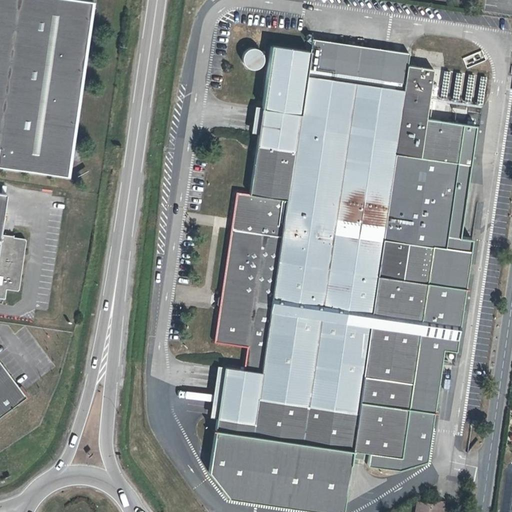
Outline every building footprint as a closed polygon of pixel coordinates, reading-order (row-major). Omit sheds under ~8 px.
[(0,0),(0,166),(68,176),(93,1),(85,0),(0,0)] [(444,247),(462,123),(425,118),(433,69),(406,65),(404,82),(403,89),(306,75),(307,68),(309,51),(271,45),(249,194),(239,193),(235,197),(232,219),(235,224),(234,229),(230,233),(221,294),(219,307),(214,338),(217,342),(246,346),(243,369),(223,366),(216,418),(214,430),(356,450),(401,457),(432,245),(444,247)] [(241,62),(257,70),(265,55),(248,47),(241,62)] [(480,51),(463,57),(466,66),(483,60),(480,51)] [(404,82),(307,68),(306,75),(403,89),(404,82)] [(2,219),(6,193),(0,192),(0,297),(4,298),(5,289),(18,290),(25,238),(13,236),(13,235),(0,234),(2,219)] [(13,235),(15,221),(2,219),(0,234),(13,235)] [(0,415),(25,396),(0,362),(0,415)] [(345,511),(356,450),(214,430),(208,472),(232,498),(329,511),(345,511)] [(441,511),(443,502),(434,501),(434,505),(420,502),(418,511),(441,511)]
